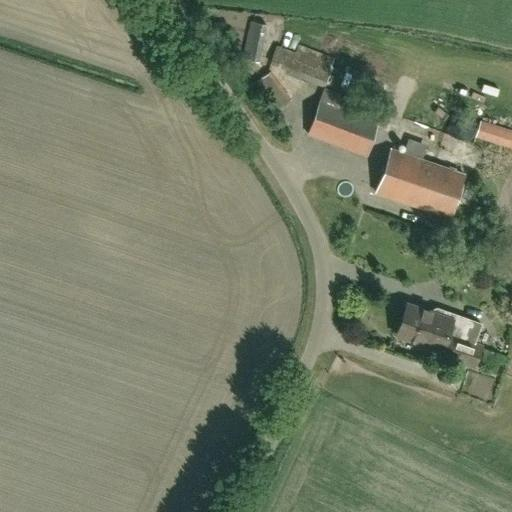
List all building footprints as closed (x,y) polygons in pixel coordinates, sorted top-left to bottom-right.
[(258,61),(265,23),(249,20),(242,58),(258,61)] [(270,72),(249,87),(272,114),(291,100),(270,72)] [(378,122),(319,100),(306,134),(365,156),(378,122)] [(511,130),(480,121),(474,137),(511,149),(511,130)] [(405,150),(422,153),(424,143),(408,139),(405,150)] [(375,193),(448,217),(463,173),(390,149),(375,193)] [(422,344),(421,347),(474,365),(480,346),(473,344),(480,323),(436,308),(432,310),(431,313),(406,304),(396,335),(422,344)]
